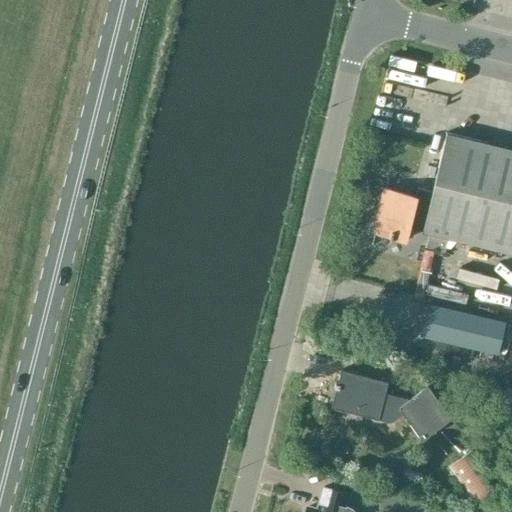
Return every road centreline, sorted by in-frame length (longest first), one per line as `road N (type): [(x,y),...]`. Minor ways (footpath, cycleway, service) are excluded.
road 1 (unclassified): [(242,511),(361,14)]
road 2 (primary): [(0,492),(123,0)]
road 3 (unclassified): [(511,51),(361,14)]
